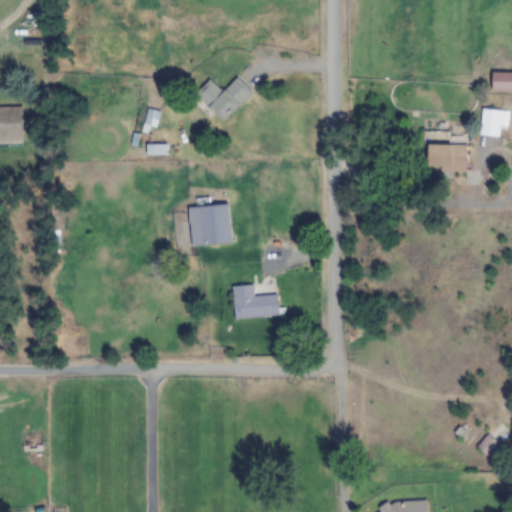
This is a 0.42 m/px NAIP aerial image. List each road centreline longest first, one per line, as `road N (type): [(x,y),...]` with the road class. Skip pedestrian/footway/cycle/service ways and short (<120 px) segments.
road 1 (residential): [(330,0),(333,369)]
road 2 (residential): [(333,369),(0,372)]
